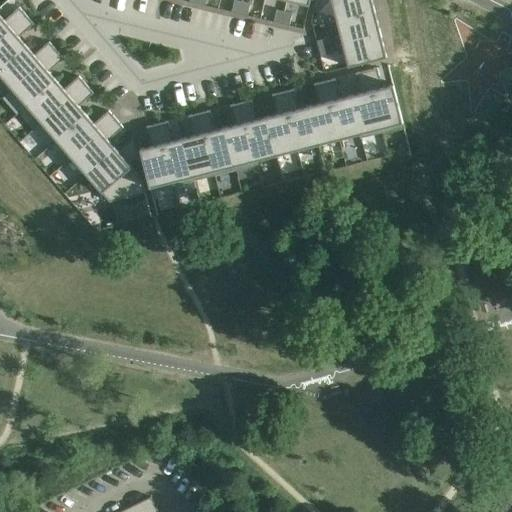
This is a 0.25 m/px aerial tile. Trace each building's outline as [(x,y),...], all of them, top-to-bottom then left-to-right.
[(236,0),(234,0),(232,11),(239,13),(242,1),(236,0)] [(331,0),(336,21),(375,11),(371,0),(331,0)] [(242,1),(239,13),(247,15),(250,3),(242,1)] [(0,38),(26,15),(19,7),(4,20),(0,15),(0,38)] [(276,10),(274,21),(281,23),(284,11),(276,10)] [(284,11),(281,23),(289,25),(292,13),(284,11)] [(375,11),(336,21),(342,44),(381,34),(375,11)] [(26,15),(0,38),(0,68),(26,46),(19,37),(34,24),(26,15)] [(381,34),(342,44),(348,67),(386,57),(381,34)] [(329,38),(317,41),(320,50),(331,47),(329,38)] [(26,46),(0,68),(0,82),(8,92),(56,50),(49,42),(46,44),(34,54),(26,46)] [(331,47),(320,50),(321,56),(333,53),(331,47)] [(56,50),(8,92),(8,93),(12,89),(26,106),(56,80),(49,71),(64,58),(56,50)] [(377,68),(366,71),(382,133),(403,127),(404,127),(403,122),(393,84),(392,84),(382,87),(377,68)] [(360,92),(350,95),(361,138),(382,133),(366,71),(356,73),(360,92)] [(56,80),(26,106),(41,123),(86,84),(79,76),(77,78),(64,89),(56,80)] [(335,78),(324,81),(339,139),(359,134),(360,138),(361,138),(350,95),(340,98),(335,78)] [(319,103),(308,106),(318,144),(339,139),(324,81),(314,84),(319,103)] [(86,84),(41,123),(56,140),(86,115),(78,106),(93,93),(86,84)] [(293,89),(283,92),(297,149),(318,144),(308,106),(298,108),(293,89)] [(277,114),(267,116),(276,155),(297,149),(283,92),(272,95),(277,114)] [(252,100),(241,103),(257,165),(258,164),(256,160),(276,155),(267,116),(256,119),(252,100)] [(235,124),(225,127),(236,170),(257,165),(241,103),(230,105),(235,124)] [(210,110),(199,113),(215,175),(236,170),(225,127),(215,130),(210,110)] [(86,115),(56,140),(71,158),(116,119),(109,111),(107,112),(94,123),(86,115)] [(193,135),(183,138),(194,181),(215,175),(199,113),(188,116),(193,135)] [(116,119),(71,158),(86,175),(116,149),(108,140),(123,127),(116,119)] [(168,121),(157,124),(173,186),(194,181),(183,138),(173,140),(168,121)] [(151,146),(140,149),(150,187),(171,182),(172,186),(173,186),(157,124),(146,127),(151,146)] [(116,149),(86,175),(109,202),(145,193),(142,179),(131,167),(116,149)] [(150,511),(157,509),(151,497),(129,507),(131,511),(150,511)]
